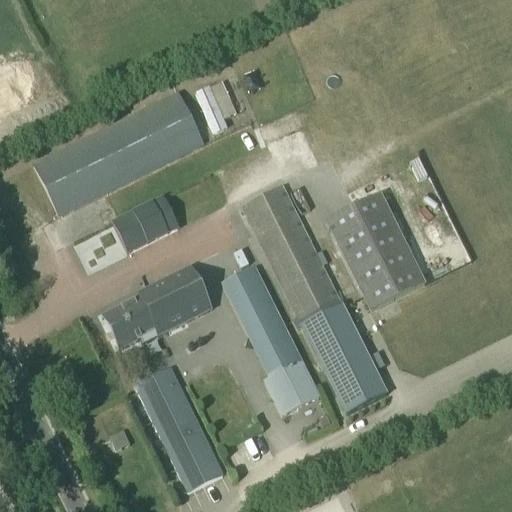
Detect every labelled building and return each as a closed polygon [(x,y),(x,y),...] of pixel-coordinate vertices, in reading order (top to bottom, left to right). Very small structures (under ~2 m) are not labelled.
[(212,136),(226,130),(221,118),(232,114),(219,84),(194,95),(212,136)] [(33,168),(58,220),(202,149),(177,97),(33,168)] [(281,190),(241,210),(300,328),(340,307),(281,190)] [(424,287),(380,198),(323,226),(368,315),(424,287)] [(123,256),(176,233),(160,199),(108,223),(123,256)] [(87,275),(117,262),(110,246),(116,244),(110,229),(74,244),(87,275)] [(296,358),(252,272),(221,287),(247,340),(256,336),(273,370),(296,358)] [(142,347),(207,315),(186,273),(165,283),(168,287),(104,319),(120,352),(139,343),(142,347)] [(341,311),(300,331),(344,419),(345,419),(385,399),(341,311)] [(318,402),(300,366),(263,384),(281,420),(318,402)] [(135,389),(187,496),(221,479),(169,372),(135,389)] [(326,419),(318,423),(322,430),(330,427),(326,419)] [(115,438),(108,441),(114,455),(121,452),(115,438)]
